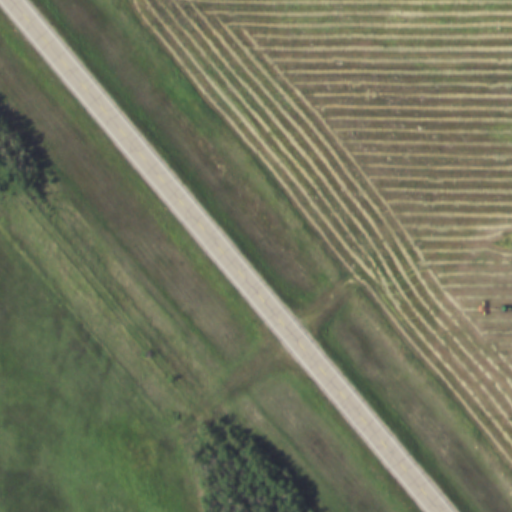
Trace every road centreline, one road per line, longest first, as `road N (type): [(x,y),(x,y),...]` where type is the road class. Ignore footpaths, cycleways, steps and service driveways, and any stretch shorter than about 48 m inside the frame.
road 1 (secondary): [(445,511),(15,0)]
road 2 (track): [(156,450),(294,333)]
